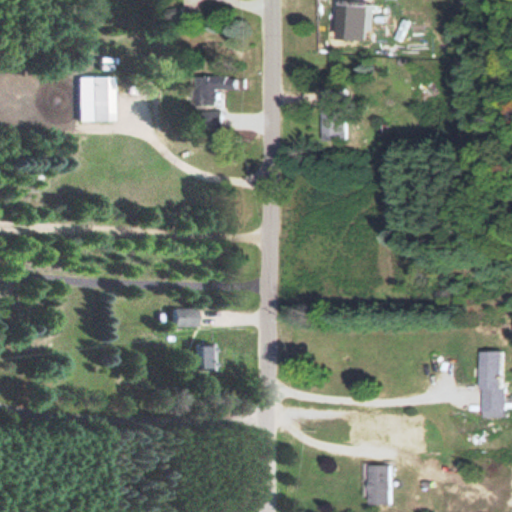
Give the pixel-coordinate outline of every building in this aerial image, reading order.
[(112,76),(88,76),(88,121),(112,121),(112,76)] [(221,105),(221,76),(202,76),(202,105),(221,105)] [(344,140),(345,87),(322,87),(321,140),(344,140)] [(167,325),(195,325),(195,307),(167,307),(167,325)] [(191,342),(191,369),(209,369),(209,342),(191,342)] [(506,409),(505,349),(483,350),(484,410),(506,409)] [(394,502),(395,462),(366,462),(365,502),(394,502)]
